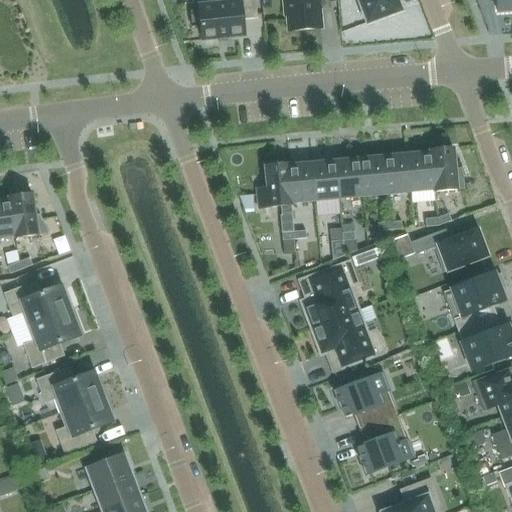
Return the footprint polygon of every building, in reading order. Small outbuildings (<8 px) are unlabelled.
[(198,11),(189,12),(191,28),(200,27),(201,41),(244,37),(242,21),(257,19),(254,0),(228,0),(229,4),(198,7),(198,11)] [(283,0),(285,17),(287,17),(289,32),(320,29),(317,4),(329,3),(329,0),(283,0)] [(395,0),(357,0),(367,25),(400,12),(395,0)] [(511,0),(495,0),(497,14),(511,12),(511,0)] [(430,152),(434,193),(463,190),(462,169),(455,170),(453,150),(430,152)] [(433,193),(434,193),(430,152),(429,152),(429,154),(406,156),(410,193),(433,190),(433,193)] [(386,195),(410,193),(406,156),(383,159),(386,195)] [(362,197),(386,195),(383,159),(359,161),(362,197)] [(338,199),(362,197),(359,161),(335,163),(338,199)] [(314,202),(338,199),(335,163),(311,165),(314,202)] [(258,209),(291,206),(287,165),(264,167),(266,189),(256,190),(258,209)] [(314,202),(311,165),(288,168),(288,165),(287,165),(291,206),(292,206),(291,204),(314,202)] [(48,235),(39,216),(35,217),(32,195),(9,199),(15,239),(48,235)] [(14,240),(15,239),(9,199),(8,199),(9,201),(0,202),(0,239),(14,237),(14,240)] [(448,214),(437,218),(437,227),(451,222),(448,214)] [(437,218),(425,220),(425,228),(437,227),(437,218)] [(389,223),(389,231),(401,230),(400,222),(389,223)] [(377,232),(389,231),(389,223),(377,224),(377,232)] [(437,233),(410,243),(415,256),(433,249),(443,274),(486,257),(477,231),(449,242),(445,231),(445,230),(437,233)] [(293,232),(294,240),(306,239),(305,231),(293,232)] [(282,242),(294,240),(293,232),(281,234),(282,242)] [(341,234),(342,242),(354,241),(353,233),(341,234)] [(342,242),(341,234),(330,235),(330,237),(332,261),(344,257),(342,242)] [(18,263),(20,271),(32,266),(29,259),(18,263)] [(9,275),(20,271),(18,263),(6,267),(9,275)] [(301,303),(310,329),(357,312),(348,287),(356,285),(348,264),(299,282),(304,296),(306,295),(308,300),(301,303)] [(500,276),(494,278),(493,274),(452,290),(458,308),(449,312),(457,333),(496,318),(492,307),(503,302),(499,292),(505,290),(500,276)] [(29,285),(3,295),(12,319),(21,315),(26,329),(69,313),(60,288),(34,298),(29,285)] [(145,312),(135,316),(143,338),(154,334),(145,312)] [(357,312),(310,329),(320,356),(328,353),(330,358),(328,359),(333,372),(382,354),(374,333),(367,336),(357,312)] [(69,313),(26,329),(31,343),(22,346),(31,370),(57,360),(52,347),(78,337),(69,313)] [(506,327),(501,329),(496,318),(457,333),(472,372),(511,356),(511,336),(510,337),(506,327)] [(511,370),(472,385),(482,412),(497,406),(502,418),(511,414),(511,370)] [(61,371),(35,381),(44,404),(53,401),(58,415),(101,398),(92,374),(66,384),(61,371)] [(381,376),(334,393),(344,419),(359,414),(365,429),(387,420),(378,395),(386,391),(381,376)] [(101,398),(58,415),(64,428),(55,432),(64,455),(89,446),(84,433),(111,423),(101,398)] [(511,414),(502,418),(506,431),(491,436),(501,461),(511,457),(511,414)] [(387,420),(365,429),(370,444),(356,449),(366,475),(412,458),(406,442),(397,446),(387,420)] [(93,491),(131,477),(123,455),(85,469),(93,491)] [(38,485),(49,481),(45,469),(33,473),(38,485)] [(101,511),(102,511),(139,498),(131,477),(93,491),(101,511)] [(441,511),(430,481),(405,490),(410,503),(386,511),(441,511)] [(511,482),(503,485),(511,508),(511,482)] [(144,511),(139,498),(102,511),(144,511)]
